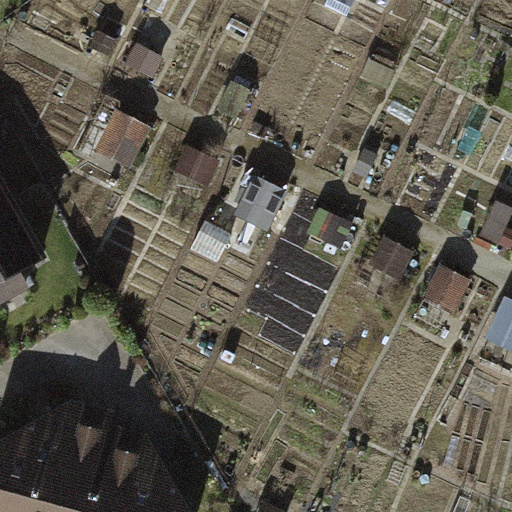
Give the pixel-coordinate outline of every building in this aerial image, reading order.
[(123,44),(105,35),(96,52),(113,61),(123,44)] [(167,61),(141,49),(131,71),(157,84),(167,61)] [(159,128),(121,110),(98,158),(137,176),(159,128)] [(224,163),(194,148),(183,170),(212,185),(224,163)] [(0,175),(0,296),(57,255),(0,175)] [(283,215),(293,193),(263,179),(253,200),(283,215)] [(338,252),(351,225),(329,214),(316,241),(338,252)] [(463,315),(479,280),(448,266),(432,302),(463,315)] [(10,511),(117,511),(136,446),(93,428),(21,468),(10,511)] [(202,511),(189,468),(136,446),(117,511),(202,511)]
